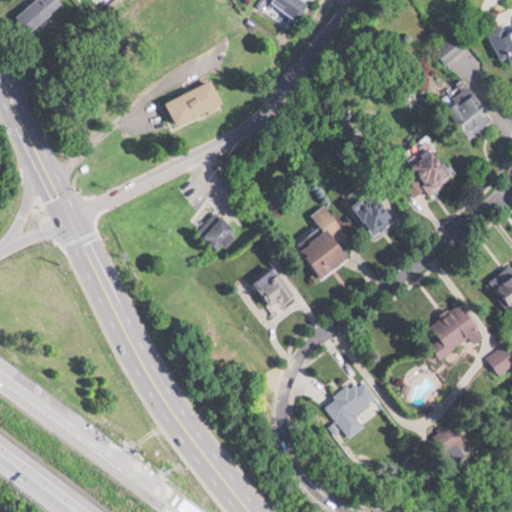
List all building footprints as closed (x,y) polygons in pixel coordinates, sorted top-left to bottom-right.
[(33,32),(64,2),(62,0),(35,0),(19,17),(33,32)] [(151,0),(117,0),(117,12),(151,12),(151,0)] [(211,0),(169,0),(169,9),(177,9),(177,23),(206,23),(206,14),(211,14),(211,0)] [(269,0),(297,19),(309,0),(269,0)] [(504,65),(511,61),(511,18),(490,27),(504,65)] [(468,46),(456,31),(434,49),(446,63),(468,46)] [(464,79),(438,99),(465,134),(491,115),(464,79)] [(227,105),(216,80),(169,100),(180,125),(227,105)] [(433,193),(455,173),(429,143),(406,163),(433,193)] [(376,235),(396,220),(374,191),(354,207),(376,235)] [(351,256),(330,227),(337,222),(324,204),(311,214),(320,227),(297,243),(322,277),(351,256)] [(198,229),(218,249),(237,230),(217,210),(198,229)] [(297,293),(275,267),(256,282),(278,308),(297,293)] [(511,278),(501,283),(511,308),(511,278)] [(471,338),(474,343),(485,337),(464,301),(431,321),(441,339),(432,345),(439,358),(471,338)] [(497,370),(511,365),(511,353),(510,346),(491,352),(497,370)] [(360,414),(380,398),(363,376),(327,405),(353,438),(369,426),(360,414)]
